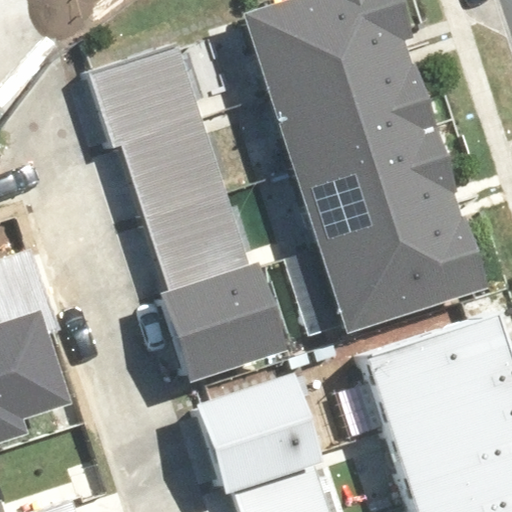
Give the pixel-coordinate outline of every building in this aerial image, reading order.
[(384,0),(275,0),(238,13),(264,88),(399,43),(384,0)] [(109,136),(122,132),(200,108),(178,37),(87,65),(109,136)] [(399,43),(264,88),(289,164),(425,118),(399,43)] [(122,132),(144,204),(222,179),(200,108),(122,132)] [(425,118),(289,164),(314,239),(450,194),(425,118)] [(144,204),(166,275),(244,250),(222,179),(144,204)] [(450,194),(314,239),(340,314),(476,269),(450,194)] [(0,428),(13,425),(7,408),(54,393),(32,324),(49,318),(23,238),(0,245),(0,428)] [(166,275),(158,277),(184,362),(271,335),(244,250),(166,275)] [(486,306),(351,351),(376,427),(511,381),(486,306)] [(220,478),(232,474),(311,449),(289,378),(197,406),(220,478)] [(511,382),(511,381),(376,427),(402,502),(511,465),(511,382)] [(232,474),(244,511),(330,511),(311,449),(232,474)] [(511,511),(511,465),(402,502),(404,511),(511,511)] [(0,511),(78,511),(69,484),(0,505),(0,511)]
